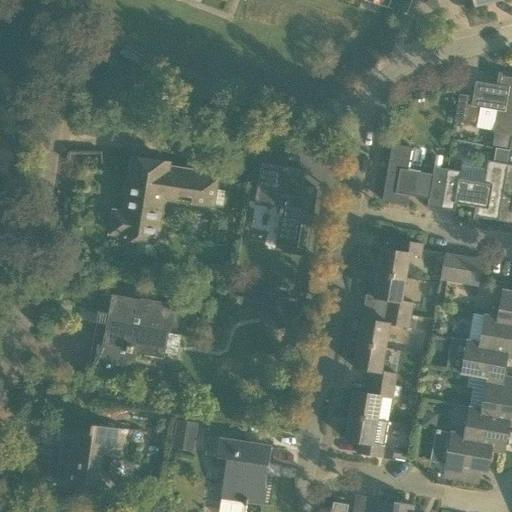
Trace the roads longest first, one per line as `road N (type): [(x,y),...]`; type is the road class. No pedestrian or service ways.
road 1 (residential): [(0,380),(24,305),(73,0)]
road 2 (residential): [(511,36),(386,75),(371,94),(349,209)]
road 3 (residential): [(349,209),(306,466)]
road 4 (residential): [(306,466),(505,504),(511,494)]
road 5 (residential): [(349,209),(511,240)]
